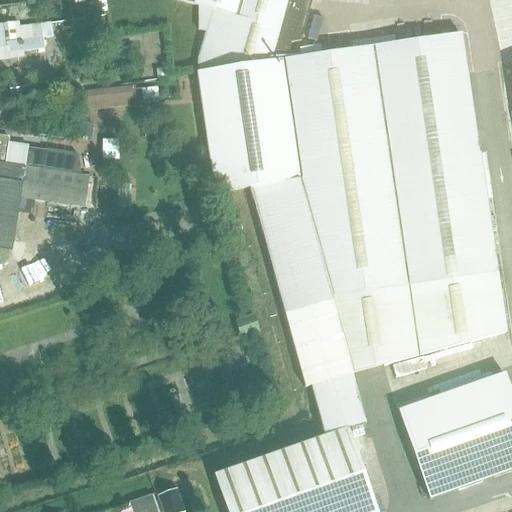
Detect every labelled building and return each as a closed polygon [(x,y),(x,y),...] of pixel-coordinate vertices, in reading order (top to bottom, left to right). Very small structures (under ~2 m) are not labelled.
[(244,188),(307,387),(313,385),(347,376),(506,334),(498,278),(474,158),(480,157),(461,32),(395,42),(394,35),(368,39),(369,46),(297,57),(312,0),(174,0),(191,4),(196,5),(196,30),(205,33),(196,61),(195,73),(217,193),(244,188)] [(107,17),(96,19),(98,30),(109,28),(107,17)] [(15,28),(20,27),(19,21),(2,23),(4,41),(10,41),(17,40),(15,28)] [(17,40),(10,41),(11,52),(44,47),(43,39),(53,38),(51,23),(41,24),(20,27),(15,28),(17,40)] [(28,74),(8,78),(12,100),(41,94),(39,80),(30,82),(28,74)] [(134,89),(86,94),(88,112),(136,107),(134,89)] [(82,123),(81,136),(91,137),(93,124),(82,123)] [(0,249),(13,251),(18,214),(20,199),(34,201),(83,208),(87,176),(85,175),(80,153),(49,148),(49,150),(28,147),(25,168),(5,165),(8,144),(9,138),(0,136),(0,249)] [(199,163),(195,166),(195,171),(199,175),(203,175),(207,171),(207,166),(203,163),(199,163)] [(258,332),(253,318),(236,323),(237,327),(240,336),(241,338),(258,332)] [(511,396),(505,375),(452,394),(400,412),(429,501),(476,484),(511,471),(511,396)] [(376,511),(347,430),(328,436),(213,476),(225,511),(376,511)] [(176,489),(158,495),(163,511),(178,511),(184,510),(176,489)] [(156,511),(152,496),(142,499),(146,511),(156,511)]
